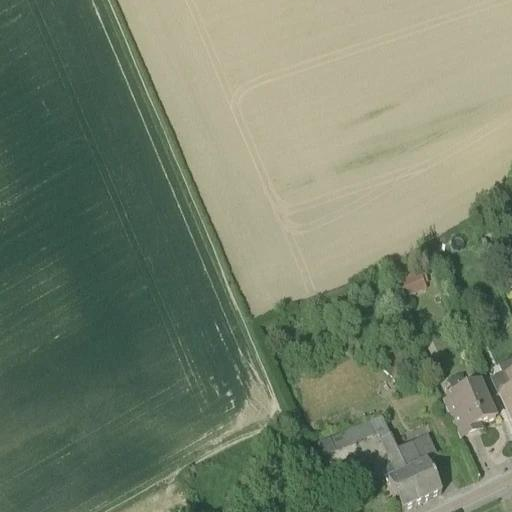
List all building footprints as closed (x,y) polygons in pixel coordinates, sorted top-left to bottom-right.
[(508,294),(511,290),(511,274),(507,269),(495,281),(508,294)] [(408,278),(415,296),(425,292),(423,287),(426,285),(422,273),(408,278)] [(415,296),(408,278),(394,284),(402,301),(415,296)] [(395,385),(415,366),(400,350),(380,369),(395,385)] [(511,427),(511,373),(503,377),(509,391),(511,396),(511,400),(502,405),(511,427)] [(459,443),(482,433),(479,428),(495,421),(480,386),(450,399),(452,402),(442,406),(459,443)] [(502,405),(511,400),(511,396),(509,391),(498,397),(502,405)] [(407,511),(422,505),(397,453),(381,419),(318,446),(323,457),(334,452),(335,454),(377,436),(398,479),(387,484),(400,511),(407,511)] [(397,453),(422,505),(441,496),(426,465),(437,460),(427,439),(397,453)] [(336,485),(363,469),(357,457),(329,473),(336,485)]
